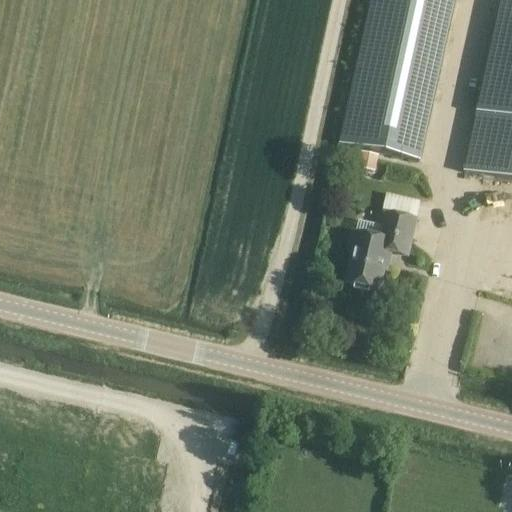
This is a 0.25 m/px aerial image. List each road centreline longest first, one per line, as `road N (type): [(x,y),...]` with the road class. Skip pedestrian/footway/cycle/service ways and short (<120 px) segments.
road 1 (tertiary): [(511,426),(0,305)]
road 2 (track): [(253,365),(339,0)]
